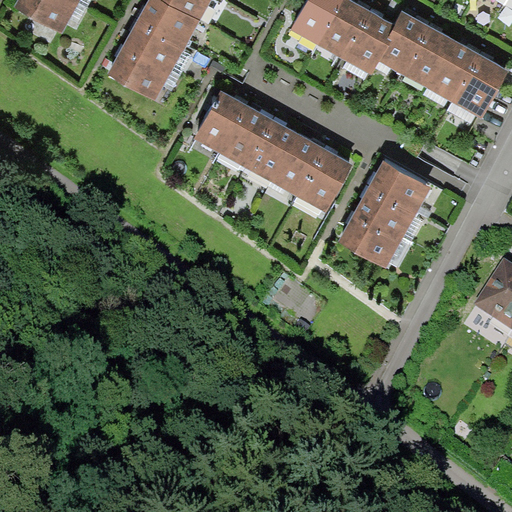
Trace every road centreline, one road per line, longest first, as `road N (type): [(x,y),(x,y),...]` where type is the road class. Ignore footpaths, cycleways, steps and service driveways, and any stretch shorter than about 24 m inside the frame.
road 1 (unclassified): [(0,141),(221,297),(363,412)]
road 2 (residential): [(363,412),(479,208)]
road 3 (unclassified): [(363,412),(504,511)]
